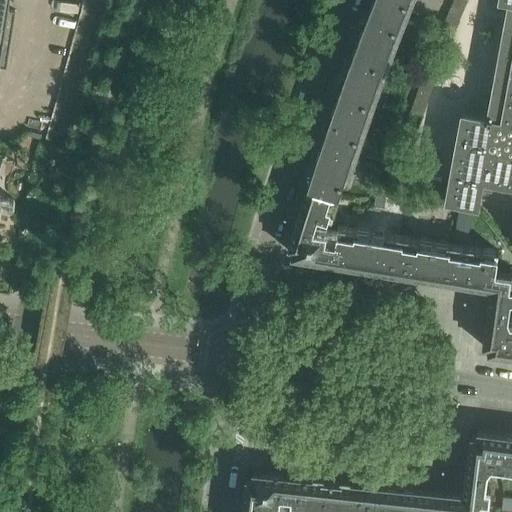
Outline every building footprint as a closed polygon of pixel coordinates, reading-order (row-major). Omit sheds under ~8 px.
[(9,9),(10,0),(0,0),(0,67),(0,66),(7,67),(16,10),(9,9)] [(372,0),(363,24),(346,71),(330,116),(315,162),(308,183),(339,193),(344,180),(355,147),(378,79),(394,35),(408,0),(372,0)] [(463,112),(451,179),(447,197),(477,203),(480,186),(492,188),(493,178),(511,181),(511,0),(507,0),(487,117),(463,112)] [(467,0),(454,0),(451,7),(462,12),(467,0)] [(462,12),(451,7),(442,27),(454,32),(462,12)] [(431,55),(425,70),(437,75),(443,59),(431,55)] [(437,75),(425,70),(418,92),(430,96),(437,75)] [(430,96),(418,92),(410,112),(422,116),(430,96)] [(403,133),(394,159),(406,163),(415,137),(403,133)] [(406,163),(394,159),(389,175),(401,179),(406,163)] [(401,179),(389,175),(386,183),(398,187),(401,179)] [(308,183),(289,245),(294,246),(292,254),(333,260),(337,231),(333,230),(327,229),(327,225),(314,224),(316,217),(325,220),(327,215),(332,216),(339,193),(308,183)] [(385,192),(377,191),(375,203),(383,204),(385,192)] [(409,196),(401,195),(399,207),(407,208),(409,196)] [(417,198),(409,196),(407,208),(415,210),(417,198)] [(472,207),(460,205),(455,237),(467,239),(472,207)] [(428,276),(434,240),(338,225),(337,231),(333,260),(428,276)] [(495,270),(498,251),(434,240),(428,276),(491,286),(495,270)] [(511,306),(511,272),(495,270),(491,286),(484,344),(489,344),(488,350),(511,353),(511,315),(508,315),(509,306),(511,306)] [(110,405),(110,404),(112,398),(104,397),(103,404),(110,405)] [(499,468),(504,433),(478,429),(477,435),(472,434),(464,492),(464,508),(487,511),(491,487),(486,486),(489,467),(499,468)] [(511,470),(511,433),(504,433),(499,468),(511,470)] [(291,503),(294,474),(253,470),(253,477),(247,477),(242,511),(260,511),(261,504),(279,506),(280,501),(291,503)] [(314,476),(294,474),(291,503),(290,510),(309,511),(323,511),(323,510),(329,510),(332,478),(323,477),(322,475),(316,475),(314,476)] [(341,479),(337,479),(332,478),(329,510),(334,511),(333,511),(365,511),(369,482),(350,480),(349,478),(343,478),(341,479)] [(398,511),(401,485),(369,482),(365,511),(398,511)] [(463,511),(464,508),(464,492),(401,485),(398,511),(463,511)] [(504,496),(502,508),(510,509),(511,497),(504,496)]
